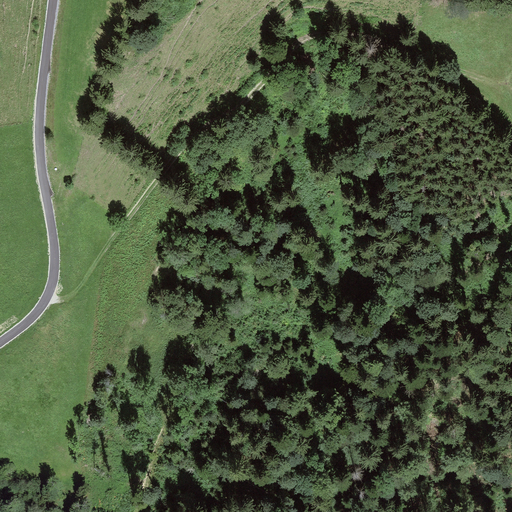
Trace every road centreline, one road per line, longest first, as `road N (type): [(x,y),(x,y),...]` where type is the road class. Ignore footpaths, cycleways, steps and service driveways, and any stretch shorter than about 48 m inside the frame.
road 1 (track): [(47,297),(77,286),(176,154),(307,35),(349,36),(506,86)]
road 2 (track): [(52,0),(39,143),(54,272),(39,310),(0,342)]
